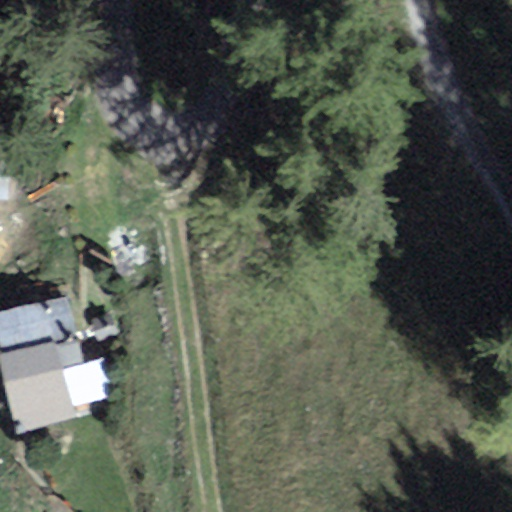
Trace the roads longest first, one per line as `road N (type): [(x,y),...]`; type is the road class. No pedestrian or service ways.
road 1 (residential): [(252,0),(216,90),(189,119),(171,124),(144,112),(127,79),(121,0)]
road 2 (residential): [(480,158),(416,0)]
